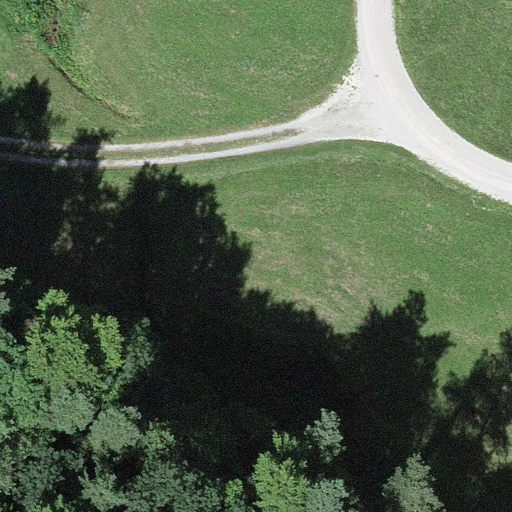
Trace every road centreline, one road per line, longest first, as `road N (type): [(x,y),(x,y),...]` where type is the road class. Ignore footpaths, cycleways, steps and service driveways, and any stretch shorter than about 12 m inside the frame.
road 1 (track): [(383,109),(310,133),(205,148),(97,160),(0,153)]
road 2 (track): [(371,0),(383,109),(432,157),(511,187)]
